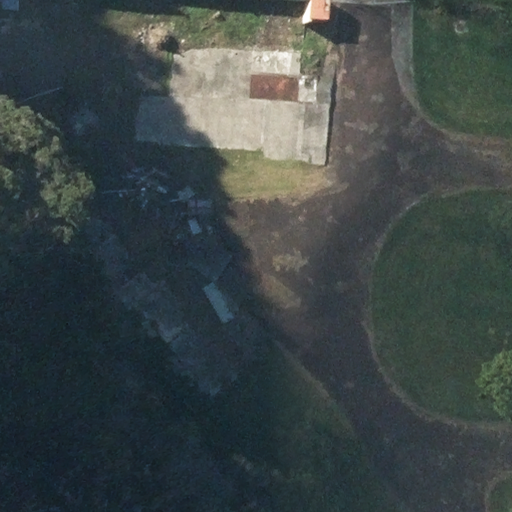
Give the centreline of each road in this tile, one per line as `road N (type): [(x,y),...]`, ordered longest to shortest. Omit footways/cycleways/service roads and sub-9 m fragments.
road 1 (track): [(368,0),(351,251),(378,397),(451,511)]
road 2 (track): [(511,161),(360,148)]
road 3 (track): [(378,397),(440,441),(511,453)]
